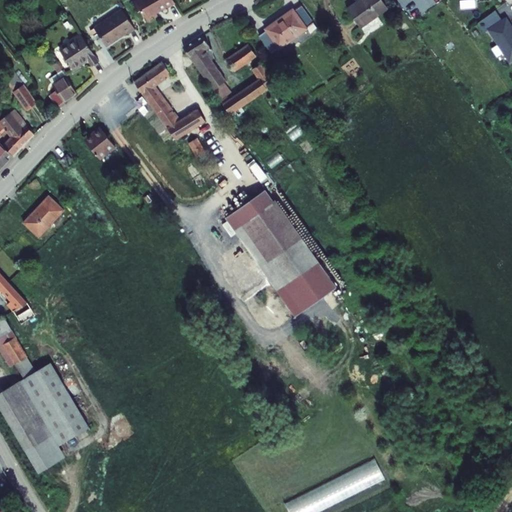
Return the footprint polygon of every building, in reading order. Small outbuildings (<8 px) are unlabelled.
[(173,3),(177,0),(139,0),(143,7),(146,5),(153,17),(163,11),(161,8),(172,2),(173,3)] [(358,0),(356,0),(349,5),(363,24),(371,17),(358,0)] [(388,0),(358,0),(371,17),(391,3),(388,0)] [(305,3),(304,4),(311,20),(310,21),(312,24),(317,20),(305,3)] [(272,26),(262,33),(275,51),(309,27),(312,32),(319,27),(321,26),(317,20),(312,24),(310,21),(311,20),(304,4),(297,8),(296,7),(271,25),(272,26)] [(500,5),(488,14),(495,22),(507,15),(500,5)] [(128,7),(101,24),(113,43),(133,30),(134,31),(141,26),(128,7)] [(511,13),(511,12),(507,15),(495,22),(488,14),(483,18),(489,27),(493,24),(511,52),(511,13)] [(209,31),(189,43),(195,53),(196,51),(223,91),(224,96),(236,88),(233,83),(232,84),(214,55),(218,53),(215,42),(209,31)] [(74,41),(73,42),(85,62),(94,56),(99,64),(105,59),(87,32),(74,41)] [(261,52),(254,41),(231,56),(238,67),(261,52)] [(71,43),(66,47),(80,66),(85,62),(73,42),(71,43)] [(175,70),(167,57),(142,78),(180,136),(210,116),(203,104),(186,117),(159,80),(175,70)] [(264,59),(255,65),(262,75),(224,101),(231,110),(278,79),(264,59)] [(71,73),(67,66),(57,72),(54,74),(59,82),(63,88),(69,98),(81,90),(71,73)] [(27,77),(17,83),(33,106),(41,101),(43,100),(34,88),(33,87),(32,86),(27,77)] [(71,102),(69,98),(63,88),(56,92),(64,106),(71,102)] [(0,126),(8,120),(17,130),(14,132),(17,136),(10,142),(19,152),(38,132),(37,131),(19,107),(7,116),(0,115),(0,126)] [(120,140),(103,122),(97,127),(99,129),(90,136),(104,154),(120,140)] [(0,168),(2,170),(19,152),(10,142),(5,137),(0,131),(0,168)] [(211,144),(202,133),(194,139),(204,152),(212,146),(211,144)] [(70,149),(66,153),(70,158),(74,154),(70,149)] [(258,158),(251,163),(263,181),(270,176),(258,158)] [(278,196),(270,184),(230,211),(282,288),(323,260),(280,195),(278,196)] [(66,205),(52,190),(26,218),(41,231),(56,216),(59,219),(64,214),(61,211),(66,205)] [(339,283),(323,260),(282,288),(297,311),(339,283)] [(29,297),(0,264),(0,282),(13,298),(10,301),(14,306),(29,297)] [(38,312),(29,297),(14,306),(24,320),(38,312)] [(0,337),(11,357),(16,354),(19,359),(27,373),(37,367),(17,332),(15,326),(6,312),(0,314),(0,337)] [(91,424),(53,358),(42,364),(37,367),(27,373),(0,388),(0,396),(41,467),(67,452),(61,441),(91,424)] [(292,511),(312,511),(389,481),(380,459),(286,497),(292,511)]
